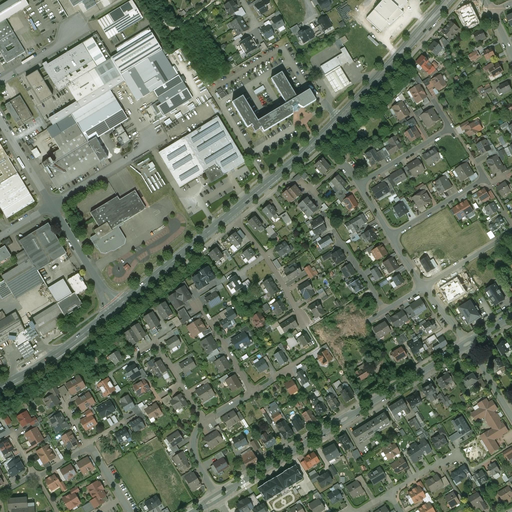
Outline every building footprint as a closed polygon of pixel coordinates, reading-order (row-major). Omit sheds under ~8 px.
[(24,0),(10,0),(0,6),(0,22),(5,20),(28,6),(24,0)] [(69,0),(73,7),(82,2),(87,10),(96,5),(92,0),(69,0)] [(255,6),(254,6),(257,11),(258,11),(260,15),(267,11),(265,8),(266,7),(265,6),(269,4),(266,0),(264,0),(263,1),(255,6)] [(328,0),(319,0),(315,2),(321,12),(332,5),(328,0)] [(408,2),(405,0),(383,0),(366,19),(381,32),(388,24),(390,25),(403,13),(401,11),(408,2)] [(132,1),(97,22),(108,39),(110,38),(115,35),(142,18),(132,1)] [(232,1),(224,6),(226,9),(226,10),(227,13),(228,12),(230,16),(234,13),(237,11),(238,11),(236,8),(236,7),(235,4),(234,5),(232,1)] [(471,6),(466,8),(466,9),(462,10),(462,11),(463,10),(465,14),(469,23),(471,26),(470,27),(474,25),(479,23),(471,6)] [(272,20),(273,23),(276,28),(276,29),(283,25),(278,16),(272,20)] [(334,28),(327,17),(318,22),(324,33),(334,28)] [(238,19),(230,24),(234,30),(244,24),(240,18),(238,19)] [(0,22),(0,52),(7,63),(25,52),(5,20),(0,22)] [(459,29),(451,22),(441,32),(449,40),(459,29)] [(244,24),(234,30),(238,36),(241,34),(248,30),(244,24)] [(266,28),(261,31),(266,39),(273,34),(270,28),(268,25),(265,27),(266,28)] [(148,28),(115,49),(118,54),(110,58),(121,75),(134,67),(161,51),(162,50),(148,28)] [(314,39),(307,28),(298,33),(304,44),(314,39)] [(482,30),(473,34),(477,42),(478,41),(478,42),(486,38),(482,30)] [(96,35),(82,44),(93,61),(107,84),(121,75),(110,58),(96,35)] [(119,42),(115,35),(110,38),(115,45),(119,42)] [(242,42),(239,43),(239,44),(240,46),(239,46),(242,52),(255,44),(253,39),(251,40),(249,37),(242,42)] [(449,43),(443,37),(440,40),(444,46),(443,47),(449,43)] [(239,43),(242,42),(240,38),(235,41),(232,43),(234,46),(239,44),(239,43)] [(267,48),(263,42),(260,44),(261,46),(259,48),(262,52),(267,48)] [(434,42),(428,49),(435,55),(441,49),(436,44),(434,42)] [(82,44),(43,67),(50,78),(54,85),(93,61),(82,44)] [(255,44),(242,52),(244,54),(245,53),(246,55),(256,49),(255,46),(256,45),(255,44)] [(340,50),(342,54),(347,63),(349,65),(353,63),(344,48),(340,50)] [(491,48),(483,52),(487,60),(495,56),(491,48)] [(161,51),(134,67),(150,93),(177,76),(161,51)] [(477,51),(471,54),(474,60),(480,56),(477,51)] [(342,54),(320,67),(325,75),(326,76),(327,76),(335,72),(335,71),(336,69),(337,70),(339,69),(338,68),(340,67),(347,63),(342,54)] [(421,56),(415,63),(418,65),(422,68),(425,64),(428,61),(421,56)] [(93,61),(54,85),(58,92),(67,87),(68,90),(68,89),(76,102),(104,85),(104,86),(107,84),(93,61)] [(492,63),(484,67),(487,72),(489,70),(489,69),(494,66),(492,63)] [(494,66),(489,69),(489,70),(490,71),(489,72),(490,74),(491,74),(493,77),(503,72),(498,64),(494,66)] [(434,68),(431,65),(429,68),(425,71),(429,74),(431,72),(434,68)] [(50,78),(43,67),(25,78),(40,103),(53,96),(44,82),(50,78)] [(121,75),(125,82),(137,101),(150,93),(134,67),(121,75)] [(326,76),(325,75),(324,76),(335,94),(351,85),(340,67),(338,68),(339,69),(337,70),(336,69),(335,71),(335,72),(327,76),(326,76)] [(242,96),(231,103),(247,128),(251,125),(252,127),(251,128),(254,133),(260,130),(259,129),(261,128),(264,133),(293,114),(292,113),(297,110),(301,108),(302,109),(316,101),(309,90),(296,97),(281,72),(270,79),(286,104),(257,121),(242,96)] [(104,86),(108,92),(110,91),(125,82),(121,75),(107,84),(104,86)] [(422,82),(418,75),(414,79),(418,85),(422,83),(422,82)] [(440,75),(431,80),(431,81),(436,88),(439,86),(440,88),(441,87),(442,88),(444,87),(444,86),(445,85),(440,75)] [(430,78),(422,82),(422,83),(425,87),(429,85),(428,83),(431,81),(431,80),(430,78)] [(183,82),(158,98),(157,99),(159,101),(161,104),(157,107),(161,113),(163,116),(192,98),(183,82)] [(508,82),(499,87),(503,94),(511,90),(508,82)] [(104,85),(76,102),(80,109),(108,92),(104,86),(104,85)] [(255,94),(265,89),(263,85),(253,91),(255,94)] [(418,85),(409,91),(410,91),(413,97),(422,91),(420,88),(418,85)] [(226,90),(218,94),(220,97),(221,99),(229,94),(226,90)] [(123,112),(110,91),(108,92),(80,109),(71,115),(77,124),(108,106),(115,117),(123,112)] [(424,94),(422,91),(413,97),(417,102),(417,103),(426,97),(424,94)] [(20,96),(9,102),(9,103),(5,105),(19,128),(23,125),(22,124),(33,117),(20,96)] [(212,98),(206,101),(214,114),(219,111),(212,98)] [(159,101),(151,105),(151,106),(156,115),(157,115),(161,113),(157,107),(161,104),(159,101)] [(76,102),(49,119),(53,126),(48,128),(49,128),(71,115),(80,109),(76,102)] [(401,102),(392,108),(393,108),(396,114),(405,109),(401,103),(401,102)] [(77,124),(61,134),(72,153),(96,138),(104,133),(105,135),(106,136),(112,132),(113,131),(111,129),(113,128),(118,124),(119,124),(115,117),(108,106),(77,124)] [(420,108),(413,113),(417,119),(420,116),(424,114),(420,108)] [(405,109),(396,114),(400,120),(404,118),(409,115),(409,114),(408,114),(405,109)] [(424,114),(420,116),(426,125),(432,122),(434,122),(438,120),(431,109),(424,113),(424,114)] [(123,112),(115,117),(119,124),(127,119),(123,112)] [(61,152),(52,157),(52,158),(55,163),(72,153),(61,134),(77,124),(71,115),(47,129),(61,152)] [(241,155),(217,116),(183,137),(204,171),(216,164),(218,169),(241,155)] [(413,118),(407,122),(409,125),(411,123),(413,127),(417,124),(413,118)] [(467,121),(460,126),(462,131),(466,129),(465,128),(470,125),(467,121)] [(118,124),(113,128),(116,131),(118,136),(119,137),(120,138),(122,142),(123,143),(124,145),(126,144),(129,142),(118,124)] [(470,125),(465,128),(466,129),(467,131),(466,132),(465,134),(467,134),(468,134),(469,137),(474,134),(476,134),(477,132),(475,129),(476,127),(474,124),(473,124),(470,125)] [(414,127),(406,132),(408,135),(408,137),(411,142),(420,136),(414,127)] [(179,187),(204,171),(183,137),(157,152),(179,187)] [(402,148),(395,137),(388,141),(391,145),(386,148),(390,155),(402,148)] [(72,153),(55,163),(52,158),(45,162),(48,167),(45,169),(57,189),(69,181),(69,182),(100,164),(99,163),(107,158),(108,158),(109,159),(112,157),(112,156),(111,154),(110,154),(108,151),(108,149),(106,148),(105,145),(102,147),(100,145),(104,143),(100,138),(97,140),(96,138),(72,153)] [(485,141),(482,143),(481,143),(477,145),(482,155),(488,151),(490,150),(489,147),(485,141)] [(493,145),(489,147),(490,150),(488,151),(491,156),(492,155),(493,155),(497,152),(493,145)] [(36,147),(30,150),(34,158),(40,156),(36,147)] [(386,148),(380,152),(384,158),(390,155),(386,148)] [(434,149),(422,156),(425,161),(426,160),(429,165),(439,158),(437,154),(434,149)] [(376,153),(373,150),(366,154),(368,158),(367,158),(366,160),(367,162),(369,162),(372,166),(376,163),(376,162),(379,160),(380,160),(376,153)] [(507,156),(503,150),(499,152),(500,156),(503,161),(508,158),(507,156)] [(380,152),(380,151),(376,153),(380,160),(379,160),(380,162),(385,159),(384,158),(380,152)] [(7,160),(6,158),(8,157),(4,152),(0,154),(0,155),(0,154),(0,170),(3,175),(0,177),(0,183),(0,184),(17,174),(9,159),(7,160)] [(218,169),(223,176),(245,162),(241,155),(218,169)] [(494,157),(493,155),(492,155),(493,158),(487,161),(491,168),(500,163),(497,158),(496,156),(494,157)] [(329,167),(321,159),(314,165),(322,174),(329,167)] [(417,160),(403,168),(409,178),(413,176),(412,175),(417,172),(418,174),(424,171),(417,160)] [(466,163),(455,170),(456,170),(459,175),(456,177),(469,169),(466,164),(466,163)] [(500,163),(491,168),(495,174),(501,171),(503,169),(502,167),(500,163)] [(216,164),(204,171),(211,183),(223,176),(218,169),(216,164)] [(469,169),(456,177),(459,176),(462,181),(473,175),(473,174),(472,174),(469,169)] [(401,170),(390,176),(395,183),(401,180),(401,181),(406,178),(401,170)] [(304,173),(300,176),(304,181),(308,177),(304,173)] [(17,174),(0,184),(0,183),(0,207),(7,219),(35,202),(17,174)] [(345,185),(337,176),(331,182),(335,186),(338,190),(342,187),(345,185)] [(390,176),(386,178),(391,186),(395,183),(390,176)] [(444,177),(432,184),(439,195),(452,188),(447,179),(446,179),(444,177)] [(386,186),(388,190),(392,188),(391,186),(386,178),(384,180),(384,181),(387,186),(386,186)] [(383,183),(372,190),(377,198),(383,194),(384,195),(389,192),(388,190),(386,186),(383,183)] [(505,183),(497,188),(496,188),(501,196),(502,196),(501,196),(510,191),(507,186),(505,183)] [(294,186),(290,189),(288,188),(285,190),(286,191),(282,195),(289,203),(294,198),(295,199),(301,194),(294,186)] [(338,190),(336,193),(335,193),(334,194),(336,196),(344,189),(342,187),(338,190)] [(344,189),(336,196),(338,199),(344,194),(347,192),(344,189)] [(484,189),(482,191),(479,192),(480,192),(477,194),(478,197),(478,199),(480,199),(481,202),(484,200),(485,201),(485,199),(489,197),(484,189)] [(430,201),(424,191),(422,192),(412,199),(418,209),(423,205),(430,201)] [(119,200),(117,197),(90,213),(99,228),(107,223),(111,230),(115,228),(142,211),(131,193),(119,200)] [(347,199),(344,194),(338,199),(338,200),(340,203),(343,201),(347,199)] [(347,199),(343,201),(346,206),(347,205),(349,208),(352,207),(353,208),(357,205),(351,196),(347,199)] [(309,201),(306,198),(298,206),(300,209),(300,210),(302,212),(300,214),(300,215),(302,213),(304,215),(305,215),(308,218),(310,216),(317,210),(314,207),(315,207),(313,205),(312,205),(311,204),(311,203),(309,201)] [(466,201),(463,203),(461,204),(460,205),(466,215),(473,211),(469,206),(466,201)] [(404,206),(402,203),(401,203),(393,208),(394,209),(394,208),(399,217),(399,218),(408,212),(404,206)] [(493,203),(485,208),(487,211),(486,214),(489,214),(490,216),(497,212),(497,210),(493,203)] [(271,208),(268,205),(262,211),(269,219),(276,214),(274,211),(275,210),(272,207),(271,208)] [(466,215),(460,205),(458,206),(456,207),(453,209),(456,214),(459,220),(466,215)] [(291,221),(286,212),(281,216),(286,224),(291,221)] [(445,215),(450,223),(455,220),(453,216),(450,212),(445,215)] [(362,214),(357,218),(362,226),(367,223),(362,214)] [(445,214),(432,222),(438,230),(450,223),(445,215),(445,214)] [(254,217),(248,222),(255,231),(262,226),(260,223),(261,222),(258,219),(257,220),(254,217)] [(499,218),(492,222),(492,223),(491,224),(491,225),(488,227),(491,231),(492,233),(497,230),(497,229),(500,227),(501,226),(500,225),(504,223),(500,217),(499,218)] [(310,224),(311,226),(313,230),(322,224),(324,223),(320,218),(313,222),(310,224)] [(357,218),(344,225),(348,230),(355,226),(359,224),(361,226),(362,226),(357,218)] [(48,223),(19,241),(24,250),(30,259),(37,271),(66,253),(48,223)] [(99,228),(95,230),(98,234),(99,237),(111,230),(107,223),(99,228)] [(313,230),(312,231),(314,234),(316,236),(318,235),(326,230),(322,224),(313,230)] [(270,226),(265,229),(272,240),(277,236),(270,226)] [(111,230),(99,237),(98,234),(92,237),(92,239),(97,248),(99,248),(101,252),(105,253),(112,249),(114,249),(123,244),(124,240),(119,232),(117,231),(115,228),(111,230)] [(241,240),(245,237),(240,229),(235,232),(241,240)] [(371,230),(361,235),(363,239),(366,238),(369,243),(376,239),(371,230)] [(235,233),(228,238),(235,247),(239,245),(242,242),(235,233)] [(328,236),(317,243),(321,249),(332,243),(328,236)] [(9,238),(1,243),(4,247),(5,247),(5,248),(12,244),(9,238)] [(285,243),(275,249),(280,256),(286,253),(286,254),(290,251),(285,243)] [(373,245),(366,250),(369,255),(372,253),(371,252),(375,249),(373,245)] [(375,249),(371,252),(372,253),(376,260),(383,256),(382,255),(386,253),(381,245),(375,249)] [(4,247),(0,249),(0,260),(5,258),(6,259),(11,256),(5,248),(5,247),(4,247)] [(223,257),(216,248),(209,254),(216,263),(223,257)] [(249,248),(242,254),(248,261),(254,256),(255,255),(253,252),(252,253),(251,251),(252,251),(249,248)] [(24,250),(13,257),(18,266),(30,259),(24,250)] [(339,250),(331,255),(331,256),(333,258),(332,260),(333,261),(335,261),(337,264),(345,259),(339,250)] [(329,252),(321,257),(324,261),(331,256),(331,255),(329,252)] [(419,261),(426,273),(429,271),(430,272),(430,271),(434,268),(430,261),(427,257),(419,261)] [(383,264),(386,268),(395,263),(392,258),(383,264)] [(18,266),(1,276),(11,291),(16,299),(44,282),(37,271),(30,259),(18,266)] [(265,272),(259,263),(252,268),(255,273),(258,277),(265,272)] [(395,263),(386,268),(389,274),(398,268),(395,263)] [(289,270),(294,278),(301,273),(297,265),(289,270)] [(348,265),(341,269),(347,278),(354,274),(349,265),(348,265)] [(215,278),(207,266),(190,277),(197,289),(198,288),(199,290),(209,284),(209,282),(215,278)] [(288,268),(283,270),(285,273),(290,280),(294,278),(289,270),(288,268)] [(382,277),(376,268),(370,271),(376,281),(382,277)] [(258,277),(255,273),(251,275),(255,281),(260,278),(258,277)] [(78,274),(67,280),(75,293),(77,296),(88,289),(78,274)] [(399,275),(392,279),(397,286),(403,282),(399,275)] [(243,288),(235,276),(227,281),(236,293),(243,288)] [(270,279),(263,283),(267,290),(270,289),(271,291),(276,288),(270,279)] [(355,281),(350,284),(352,287),(351,288),(353,291),(354,290),(356,293),(364,289),(358,279),(355,281)] [(3,282),(0,284),(0,297),(11,291),(4,280),(2,281),(3,282)] [(48,289),(57,304),(72,295),(63,280),(48,289)] [(440,292),(443,291),(442,289),(446,286),(442,280),(439,282),(441,287),(438,289),(440,292)] [(443,291),(449,301),(464,291),(459,282),(457,280),(452,283),(446,286),(442,289),(443,291)] [(307,282),(298,288),(303,295),(311,290),(312,289),(307,282)] [(505,300),(501,294),(501,293),(500,291),(499,291),(495,285),(486,291),(495,306),(505,300)] [(217,286),(209,291),(211,295),(215,292),(215,293),(220,290),(217,286)] [(186,290),(184,287),(182,288),(179,290),(176,292),(176,293),(177,293),(183,303),(191,299),(186,290)] [(269,293),(266,294),(268,298),(278,292),(276,288),(271,291),(269,293)] [(322,288),(317,291),(323,301),(328,297),(322,288)] [(311,290),(303,295),(305,299),(305,300),(310,297),(309,296),(313,294),(311,290)] [(211,295),(212,295),(209,297),(208,297),(205,299),(210,308),(219,302),(217,298),(218,297),(215,293),(215,292),(211,295)] [(77,296),(75,293),(72,295),(57,304),(65,317),(84,306),(77,296)] [(183,303),(177,293),(176,293),(173,295),(174,295),(170,297),(169,298),(176,309),(184,304),(183,303)] [(420,300),(416,302),(410,306),(414,313),(415,314),(421,310),(421,311),(425,309),(426,309),(420,300)] [(471,300),(459,307),(463,313),(461,314),(466,321),(467,320),(470,325),(482,317),(478,311),(479,310),(477,306),(476,307),(471,300)] [(280,301),(272,305),(275,309),(273,310),(276,316),(286,310),(280,301)] [(172,314),(165,302),(156,307),(158,311),(163,320),(172,314)] [(317,302),(309,307),(313,315),(322,309),(317,302)] [(65,317),(57,304),(29,321),(33,326),(38,335),(39,337),(67,321),(65,317)] [(155,305),(150,309),(152,313),(152,312),(153,314),(158,311),(156,307),(155,305)] [(414,313),(410,306),(405,309),(407,313),(411,319),(410,317),(410,316),(414,313)] [(191,319),(184,308),(177,312),(182,319),(184,323),(188,320),(191,319)] [(322,309),(313,315),(315,317),(316,318),(319,317),(324,313),(322,309)] [(225,310),(219,314),(223,321),(220,323),(224,330),(227,328),(228,330),(232,327),(229,321),(236,317),(232,310),(227,313),(225,310)] [(15,312),(6,318),(2,311),(0,312),(0,345),(12,338),(25,330),(15,312)] [(404,315),(402,311),(402,312),(396,315),(402,324),(408,321),(404,315)] [(153,314),(152,312),(152,313),(144,318),(151,329),(151,330),(155,327),(159,324),(153,314)] [(259,312),(255,314),(256,315),(252,318),(257,325),(255,325),(257,329),(266,324),(259,312)] [(402,324),(396,315),(390,318),(390,319),(392,322),(395,328),(402,324)] [(191,319),(188,320),(191,325),(187,327),(190,332),(202,324),(201,322),(199,320),(198,320),(195,322),(192,318),(191,319)] [(280,326),(284,333),(293,328),(293,329),(297,326),(292,318),(280,326)] [(277,322),(270,326),(273,331),(280,326),(277,322)] [(384,322),(373,329),(376,335),(378,339),(379,339),(390,332),(388,328),(384,322)] [(429,323),(429,322),(426,323),(422,326),(423,329),(423,331),(425,331),(426,333),(428,332),(429,334),(432,332),(431,331),(436,328),(434,326),(435,324),(433,324),(432,322),(429,323)] [(138,324),(131,329),(131,330),(131,329),(138,340),(144,337),(145,336),(138,324)] [(202,324),(190,332),(191,333),(190,334),(192,336),(193,336),(193,337),(201,332),(205,330),(204,327),(202,324)] [(38,335),(33,326),(26,330),(28,333),(32,339),(38,335)] [(247,326),(240,330),(242,334),(244,333),(245,334),(250,331),(247,326)] [(138,340),(131,329),(131,330),(124,334),(129,342),(132,346),(139,341),(138,340)] [(25,330),(12,338),(15,342),(28,333),(26,330),(25,330)] [(28,333),(15,342),(18,348),(19,347),(27,342),(28,342),(32,340),(32,339),(28,333)] [(242,334),(232,340),(238,350),(246,345),(247,346),(252,343),(249,339),(248,339),(245,334),(244,333),(242,334)] [(306,334),(297,339),(299,342),(300,341),(304,346),(310,342),(306,334)] [(176,336),(165,343),(170,350),(181,344),(176,336)] [(210,336),(200,342),(206,351),(207,350),(209,353),(216,348),(217,348),(210,336)] [(292,337),(286,340),(289,346),(296,341),(293,336),(292,337)] [(437,340),(439,344),(433,348),(435,352),(448,344),(443,336),(437,340)] [(418,340),(413,343),(412,341),(407,344),(413,355),(419,351),(418,350),(423,348),(418,340)] [(506,345),(505,342),(504,342),(504,341),(503,341),(502,341),(502,342),(501,342),(501,343),(501,344),(497,347),(503,355),(511,350),(509,347),(510,347),(508,344),(506,345)] [(330,351),(326,344),(320,348),(322,352),(321,352),(322,353),(326,351),(328,353),(330,351)] [(216,348),(209,353),(212,357),(214,356),(219,353),(216,348)] [(406,356),(401,348),(391,354),(396,362),(403,358),(406,356)] [(122,360),(119,354),(117,351),(113,354),(108,357),(110,361),(112,360),(115,365),(123,360),(122,360)] [(281,351),(274,355),(280,366),(288,362),(282,353),(281,351)] [(322,353),(319,355),(320,357),(318,358),(320,362),(321,361),(323,365),(332,359),(328,353),(326,351),(322,353)] [(378,357),(382,367),(388,364),(384,355),(378,357)] [(223,357),(215,362),(221,372),(222,372),(222,371),(224,370),(225,371),(225,370),(229,367),(223,358),(223,357)] [(504,367),(498,358),(491,362),(494,366),(491,367),(495,373),(500,370),(502,372),(505,370),(506,370),(505,368),(505,367),(505,366),(505,367),(504,366),(504,367)] [(153,359),(146,364),(149,368),(151,366),(156,363),(153,359)] [(190,359),(179,365),(184,373),(195,367),(190,359)] [(262,359),(254,365),(259,373),(268,368),(262,359)] [(156,363),(151,366),(155,372),(153,373),(156,377),(166,371),(160,361),(156,363)] [(126,370),(132,380),(140,376),(140,375),(138,372),(139,371),(137,368),(136,368),(134,365),(126,370)] [(364,369),(359,372),(358,370),(357,371),(354,373),(359,381),(369,376),(364,369)] [(304,373),(304,371),(301,373),(296,376),(302,388),(310,383),(304,373)] [(453,382),(450,378),(453,376),(449,371),(443,375),(444,376),(449,384),(445,386),(447,389),(450,388),(451,389),(456,387),(452,382),(453,382)] [(473,374),(463,380),(467,387),(478,381),(477,381),(473,374)] [(141,378),(139,379),(141,382),(144,380),(146,383),(149,381),(146,375),(141,378)] [(227,375),(219,379),(222,384),(226,381),(229,379),(227,375)] [(241,386),(235,376),(229,379),(226,381),(232,391),(241,386)] [(444,376),(437,381),(442,388),(445,386),(449,384),(444,376)] [(76,379),(73,381),(78,391),(85,387),(79,377),(76,379)] [(486,386),(481,378),(477,381),(478,381),(482,388),(486,386)] [(111,385),(108,379),(98,385),(101,391),(111,385)] [(141,382),(133,387),(134,389),(134,391),(137,392),(138,393),(141,391),(143,394),(147,391),(146,391),(149,389),(146,383),(144,380),(141,382)] [(291,381),(284,385),(290,395),(297,390),(293,382),(291,380),(291,381)] [(78,391),(73,381),(69,383),(66,385),(72,395),(78,391)] [(204,386),(195,391),(202,402),(214,395),(208,384),(207,384),(204,386)] [(114,388),(111,385),(101,391),(105,397),(115,390),(114,388)] [(430,385),(428,386),(427,386),(427,387),(427,386),(425,387),(425,388),(422,390),(427,398),(428,396),(433,393),(435,392),(430,385)] [(64,386),(57,390),(59,393),(61,397),(68,393),(64,386)] [(56,387),(49,391),(52,395),(54,394),(55,396),(59,393),(57,390),(56,387)] [(331,387),(327,390),(330,395),(332,394),(335,399),(337,397),(331,387)] [(345,390),(340,393),(346,402),(353,398),(351,395),(352,394),(349,388),(345,390)] [(448,395),(447,395),(444,392),(442,393),(446,401),(447,402),(451,399),(448,395)] [(85,395),(82,397),(88,407),(94,403),(89,393),(85,395)] [(433,393),(428,396),(432,402),(437,398),(433,393)] [(442,393),(438,395),(443,403),(446,401),(442,393)] [(55,396),(54,394),(52,395),(44,400),(47,405),(49,405),(51,408),(59,403),(55,396)] [(181,394),(173,399),(173,400),(172,401),(170,402),(170,403),(175,410),(181,407),(181,408),(187,405),(181,394)] [(330,395),(325,398),(325,399),(326,398),(328,402),(328,403),(331,407),(333,410),(332,410),(333,410),(340,406),(339,405),(339,406),(335,399),(332,394),(330,395)] [(416,394),(406,400),(412,409),(415,407),(421,403),(416,394)] [(169,395),(161,400),(165,406),(170,403),(170,402),(172,401),(169,395)] [(129,399),(127,396),(123,399),(125,402),(121,404),(125,412),(131,408),(134,406),(130,399),(129,399)] [(79,399),(75,401),(81,411),(88,407),(82,397),(79,399)] [(402,400),(395,404),(400,412),(403,410),(406,415),(410,413),(402,400)] [(492,401),(488,404),(486,400),(478,405),(480,408),(471,414),(476,422),(477,422),(478,423),(483,420),(482,418),(485,417),(493,429),(489,432),(488,432),(480,437),(482,440),(480,441),(487,451),(489,450),(491,453),(499,449),(494,440),(497,438),(498,439),(503,436),(502,435),(508,431),(503,423),(501,424),(499,421),(501,420),(497,414),(495,415),(493,412),(497,409),(492,401)] [(109,402),(103,405),(108,415),(115,411),(109,402)] [(315,407),(314,408),(319,415),(326,411),(322,403),(319,405),(315,407)] [(146,404),(139,409),(141,411),(143,415),(146,413),(145,410),(148,408),(146,404)] [(150,408),(149,409),(148,408),(145,410),(146,413),(149,418),(152,416),(154,418),(159,415),(158,414),(161,413),(158,409),(159,409),(157,406),(155,404),(150,407),(150,408)] [(395,404),(388,408),(396,422),(399,420),(396,414),(400,412),(395,404)] [(103,405),(97,409),(102,418),(108,415),(103,405)] [(137,405),(134,406),(131,408),(135,415),(136,415),(141,411),(139,409),(137,405)] [(284,416),(277,405),(268,410),(271,416),(271,417),(274,422),(284,416)] [(309,410),(302,415),(308,425),(316,420),(314,417),(315,417),(313,415),(312,415),(309,410)] [(141,411),(136,415),(138,419),(139,418),(141,422),(146,419),(143,415),(141,411)] [(26,412),(19,416),(22,421),(20,422),(23,427),(30,422),(31,421),(30,420),(26,412)] [(235,414),(233,412),(230,413),(231,414),(230,415),(229,415),(228,415),(228,416),(223,418),(227,425),(230,422),(231,424),(238,420),(235,414)] [(239,412),(235,414),(238,420),(238,421),(240,420),(240,421),(244,419),(239,412)] [(425,425),(417,412),(415,414),(417,417),(416,417),(422,427),(425,425)] [(91,413),(88,414),(88,417),(88,418),(86,418),(85,418),(85,420),(81,422),(85,430),(89,428),(89,427),(91,425),(92,426),(96,423),(92,417),(93,416),(93,415),(91,413)] [(272,423),(266,413),(263,414),(270,425),(272,423)] [(57,415),(49,420),(53,426),(64,420),(60,414),(58,414),(57,415)] [(383,414),(368,423),(374,434),(390,424),(383,414)] [(35,417),(30,420),(31,421),(30,422),(32,426),(38,422),(35,417)] [(422,427),(416,417),(414,418),(420,428),(422,427)] [(471,431),(462,417),(454,422),(453,421),(452,422),(458,432),(449,438),(452,443),(471,431)] [(138,419),(130,424),(135,432),(137,431),(139,431),(141,430),(142,428),(144,427),(141,422),(139,418),(138,419)] [(293,422),(291,423),(294,427),(297,432),(304,427),(303,426),(304,425),(302,421),(301,422),(299,418),(297,419),(293,422)] [(414,418),(408,422),(411,427),(414,425),(417,430),(420,428),(414,418)] [(64,420),(53,426),(55,429),(57,429),(58,431),(67,426),(64,422),(65,421),(64,420)] [(287,427),(284,421),(278,425),(282,430),(280,432),(281,433),(280,434),(283,439),(284,438),(285,440),(289,437),(290,438),(292,436),(292,435),(293,435),(288,427),(287,427)] [(368,423),(352,433),(358,443),(374,434),(368,423)] [(223,433),(218,425),(214,428),(216,431),(219,436),(223,433)] [(423,427),(415,432),(418,435),(423,432),(427,438),(429,437),(423,427)] [(34,429),(25,434),(29,440),(39,434),(36,428),(34,429)] [(446,434),(442,428),(438,431),(440,434),(441,434),(442,437),(446,434)] [(126,432),(125,429),(114,435),(119,445),(130,439),(126,432)] [(219,436),(216,431),(204,439),(210,447),(214,445),(222,441),(219,436)] [(71,432),(61,437),(64,444),(74,438),(72,436),(73,435),(71,432)] [(177,432),(167,439),(171,446),(172,447),(176,445),(183,440),(177,432)] [(39,434),(29,440),(32,446),(41,441),(43,440),(39,434)] [(267,437),(268,439),(263,442),(262,440),(267,448),(276,442),(272,434),(267,437)] [(440,434),(431,440),(435,446),(438,444),(439,447),(446,443),(442,437),(441,434),(440,434)] [(247,443),(242,435),(232,440),(234,444),(234,445),(235,447),(237,448),(238,447),(238,448),(242,445),(242,446),(247,443)] [(345,435),(337,439),(342,447),(343,447),(347,444),(350,443),(348,440),(349,439),(347,436),(346,437),(345,435)] [(74,438),(64,444),(68,450),(78,444),(76,441),(75,441),(74,438)] [(421,440),(419,441),(421,445),(417,447),(421,453),(424,450),(426,453),(430,450),(424,440),(423,439),(421,440)] [(11,446),(7,440),(0,444),(0,447),(4,455),(11,451),(12,450),(10,446),(11,446)] [(256,440),(250,443),(255,451),(261,447),(256,440)] [(412,450),(407,453),(413,463),(418,460),(417,457),(422,454),(421,453),(417,447),(415,443),(410,447),(412,450)] [(47,445),(38,451),(39,453),(38,455),(40,458),(51,452),(47,445)] [(176,445),(172,447),(171,446),(169,448),(173,453),(173,454),(174,453),(179,450),(176,445)] [(339,455),(334,446),(327,450),(326,449),(322,451),(328,462),(339,455)] [(393,446),(391,446),(382,451),(386,457),(390,455),(392,457),(399,452),(396,448),(394,449),(393,446)] [(250,448),(247,450),(247,451),(241,455),(242,457),(251,451),(250,448)] [(511,450),(511,448),(503,453),(506,457),(509,456),(508,455),(511,453),(511,450)] [(357,450),(352,452),(356,460),(361,458),(357,450)] [(11,451),(4,455),(3,455),(7,462),(14,457),(11,451)] [(242,457),(241,457),(247,468),(258,462),(251,451),(242,457)] [(51,452),(40,458),(44,464),(48,462),(55,458),(51,452)] [(187,459),(182,452),(176,456),(173,458),(179,468),(183,466),(185,469),(189,467),(187,463),(188,463),(186,460),(187,459)] [(215,456),(218,461),(218,462),(223,459),(225,458),(221,452),(215,456)] [(313,454),(311,455),(310,455),(307,457),(304,459),(305,461),(309,467),(310,467),(318,462),(313,454)] [(93,468),(87,458),(83,460),(82,461),(88,471),(91,469),(93,468)] [(18,459),(8,465),(11,470),(21,464),(20,462),(18,459)] [(218,461),(213,464),(214,465),(211,467),(215,474),(218,472),(218,473),(228,467),(223,459),(218,462),(218,461)] [(401,459),(390,465),(392,468),(400,470),(402,469),(403,469),(403,466),(405,465),(401,459)] [(88,471),(82,461),(80,461),(81,462),(77,464),(83,474),(85,473),(88,471)] [(309,467),(305,461),(301,464),(305,471),(310,468),(310,467),(309,467)] [(500,471),(495,463),(492,465),(490,464),(490,467),(487,468),(489,471),(492,476),(494,475),(495,475),(498,473),(500,471)] [(21,464),(11,470),(9,472),(12,477),(24,470),(23,467),(21,464)] [(70,465),(64,469),(65,470),(61,472),(65,479),(69,477),(70,479),(73,476),(76,474),(70,465)] [(283,473),(277,477),(276,477),(270,481),(269,481),(263,485),(257,488),(265,501),(266,501),(267,501),(273,497),(276,495),(276,496),(281,493),(281,492),(288,488),(293,486),(292,485),(295,483),(296,484),(302,480),(302,479),(303,478),(295,465),(289,469),(283,473)] [(329,469),(333,476),(337,474),(332,466),(329,469)] [(465,466),(460,469),(461,469),(465,475),(469,472),(465,466)] [(379,468),(369,474),(372,478),(370,479),(373,485),(385,477),(384,477),(379,468)] [(465,475),(461,469),(451,475),(455,481),(458,479),(460,481),(466,477),(465,475)] [(191,471),(181,477),(184,482),(186,480),(185,478),(192,474),(191,471)] [(488,480),(482,471),(477,474),(476,474),(474,475),(475,476),(480,485),(488,480)] [(192,474),(185,478),(186,480),(193,490),(194,491),(195,490),(196,488),(201,486),(198,481),(198,479),(197,478),(196,477),(196,478),(193,473),(192,474)] [(317,480),(319,478),(317,473),(309,478),(313,483),(318,480),(317,480)] [(327,474),(324,475),(320,477),(321,477),(319,478),(317,480),(318,480),(322,487),(332,481),(327,474)] [(392,482),(387,475),(384,477),(385,477),(389,484),(392,482)] [(436,475),(425,482),(430,490),(434,488),(435,489),(442,485),(439,480),(436,475)] [(54,476),(51,478),(51,477),(48,479),(45,481),(47,484),(49,489),(53,487),(54,489),(59,486),(61,485),(60,483),(57,479),(56,479),(54,476)] [(366,485),(361,476),(354,479),(356,482),(361,489),(366,485)] [(480,485),(475,476),(472,477),(478,487),(480,485)] [(445,477),(439,480),(442,485),(444,488),(449,484),(445,477)] [(97,482),(87,487),(94,499),(90,502),(94,508),(102,504),(99,500),(105,496),(102,490),(103,489),(100,483),(98,483),(97,482)] [(356,482),(347,488),(352,496),(362,491),(361,489),(356,482)] [(337,484),(332,487),(335,491),(337,490),(338,492),(341,490),(337,484)] [(415,488),(412,490),(412,491),(408,493),(411,499),(422,492),(421,490),(419,488),(419,487),(416,489),(415,488)] [(509,487),(498,494),(501,498),(502,497),(504,501),(506,500),(507,500),(509,499),(510,498),(511,496),(511,492),(510,489),(509,487)] [(335,491),(327,496),(331,502),(336,499),(337,501),(342,498),(338,492),(337,490),(335,491)] [(318,492),(313,495),(317,500),(318,499),(319,500),(322,498),(318,492)] [(422,492),(411,499),(414,504),(418,501),(419,501),(422,499),(425,497),(422,492)] [(72,494),(69,495),(70,496),(67,498),(66,497),(63,499),(65,503),(65,505),(66,505),(68,508),(71,506),(72,508),(76,505),(76,504),(79,502),(75,494),(74,493),(72,494)] [(453,493),(445,498),(448,504),(449,503),(452,507),(459,503),(456,497),(453,493)] [(478,493),(468,498),(473,506),(477,503),(482,511),(487,509),(482,501),(483,501),(478,493)] [(261,506),(254,494),(247,498),(247,499),(252,508),(253,508),(252,508),(251,509),(253,511),(265,511),(267,511),(263,504),(261,506)] [(156,496),(145,503),(149,511),(161,504),(156,496)] [(27,498),(7,499),(8,510),(12,509),(27,508),(27,498)] [(247,499),(243,501),(243,500),(242,501),(240,502),(239,502),(240,503),(237,505),(236,505),(236,506),(239,510),(240,511),(241,511),(247,511),(249,511),(249,510),(251,509),(252,508),(253,508),(252,508),(247,499)] [(317,500),(309,505),(313,511),(319,511),(324,509),(319,500),(318,499),(317,500)] [(90,502),(81,507),(83,511),(90,511),(95,509),(94,508),(90,502)] [(418,510),(419,511),(425,511),(432,508),(429,503),(425,505),(425,504),(422,506),(422,507),(418,510)]
